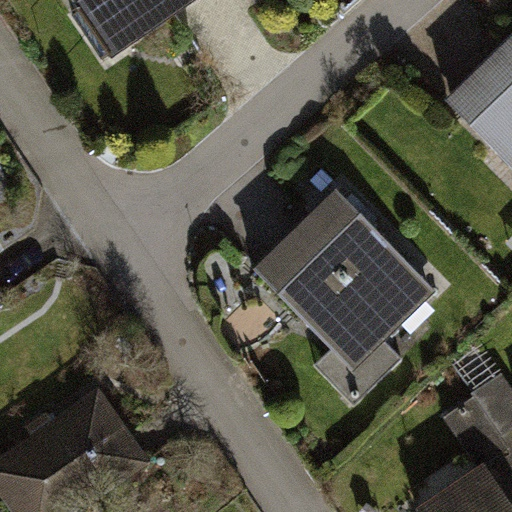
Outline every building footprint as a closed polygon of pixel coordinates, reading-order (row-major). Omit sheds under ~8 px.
[(72,0),(113,59),(199,0),(72,0)] [(511,37),(447,101),(511,167),(511,37)] [(446,296),(460,282),(362,179),(347,193),(446,296)] [(256,269),(333,350),(317,366),(356,406),(404,360),(386,341),(438,291),(338,189),(256,269)] [(100,388),(54,420),(48,411),(26,427),(33,435),(0,458),(0,494),(12,511),(82,511),(153,462),(100,388)] [(481,462),(511,508),(511,422),(499,431),(508,444),(481,462)] [(511,511),(511,508),(481,462),(413,508),(415,511),(511,511)]
